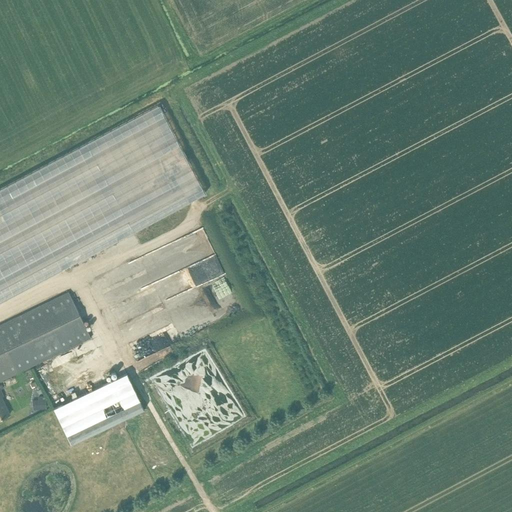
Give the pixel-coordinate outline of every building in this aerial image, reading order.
[(0,300),(133,231),(206,193),(159,104),(87,143),(0,189),(0,300)] [(164,262),(167,271),(175,268),(172,259),(164,262)] [(207,266),(181,275),(185,288),(211,279),(207,266)] [(0,381),(91,338),(69,293),(0,325),(0,381)] [(170,327),(171,331),(179,328),(181,333),(189,330),(186,321),(170,327)] [(130,335),(134,350),(159,342),(154,327),(130,335)] [(126,373),(53,408),(57,415),(71,445),(144,410),(126,373)] [(27,377),(29,382),(36,379),(34,374),(27,377)] [(0,419),(9,415),(0,397),(3,396),(0,389),(3,388),(1,384),(0,385),(0,419)]
